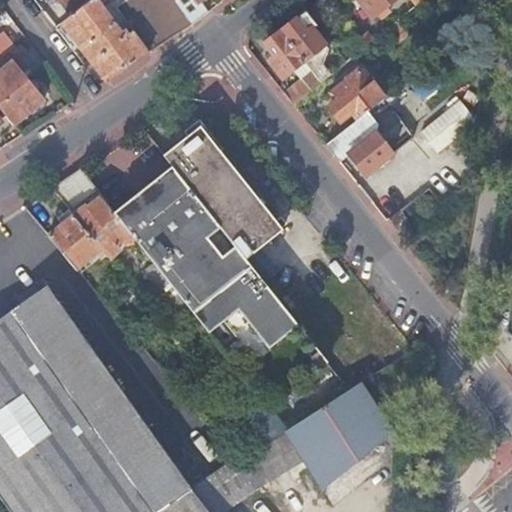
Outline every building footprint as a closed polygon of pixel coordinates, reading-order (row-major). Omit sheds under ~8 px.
[(58,0),(70,16),(91,0),(58,0)] [(107,0),(91,0),(70,16),(61,23),(73,40),(105,82),(126,69),(149,53),(133,32),(128,36),(125,31),(120,34),(100,6),(107,0)] [(192,26),(172,0),(126,0),(121,4),(136,23),(131,28),(133,32),(149,53),(170,40),(192,26)] [(172,0),(192,26),(208,13),(199,1),(199,0),(172,0)] [(413,0),(418,6),(425,0),(359,0),(374,19),(379,15),(383,21),(392,14),(388,9),(398,0),(413,0)] [(318,27),(307,13),(300,19),(284,31),(285,33),(283,34),(323,84),(332,77),(324,67),(330,51),(315,30),(318,27)] [(295,107),(323,84),(283,34),(281,36),(280,35),(266,46),(276,58),(272,61),(270,63),(284,81),(295,72),(302,79),(284,94),(295,107)] [(374,41),(368,34),(357,43),(363,51),(374,41)] [(0,60),(9,53),(15,49),(6,36),(0,40),(0,60)] [(25,51),(21,44),(15,49),(9,53),(14,60),(25,51)] [(12,63),(0,73),(0,109),(7,118),(13,126),(27,115),(43,102),(27,82),(12,63)] [(369,113),(386,99),(362,69),(349,79),(350,80),(332,94),(338,101),(329,108),(335,115),(342,123),(352,114),(358,121),(369,113)] [(423,127),(435,147),(478,119),(465,99),(423,127)] [(379,125),(369,113),(358,121),(327,146),(340,164),(349,156),(357,165),(366,176),(413,138),(401,122),(394,113),(379,125)] [(192,139),(165,159),(174,170),(245,259),(282,230),(272,219),(201,130),(192,139)] [(390,216),(444,175),(428,154),(419,162),(412,152),(419,146),(415,140),(363,180),(390,216)] [(245,259),(174,170),(144,193),(115,215),(130,234),(268,409),(329,363),(245,259)] [(97,192),(81,172),(58,187),(75,208),(97,192)] [(130,234),(115,215),(103,200),(87,212),(85,209),(79,214),(74,217),(106,256),(110,261),(120,253),(116,247),(130,234)] [(414,201),(389,220),(400,234),(425,215),(414,201)] [(106,256),(74,217),(61,228),(49,237),(77,271),(98,255),(101,259),(106,256)] [(0,498),(4,505),(9,511),(163,511),(194,492),(50,287),(41,294),(36,286),(18,298),(23,306),(0,321),(0,498)] [(392,435),(360,384),(351,390),(194,492),(163,511),(221,511),(258,488),(300,461),(319,491),(392,435)]
